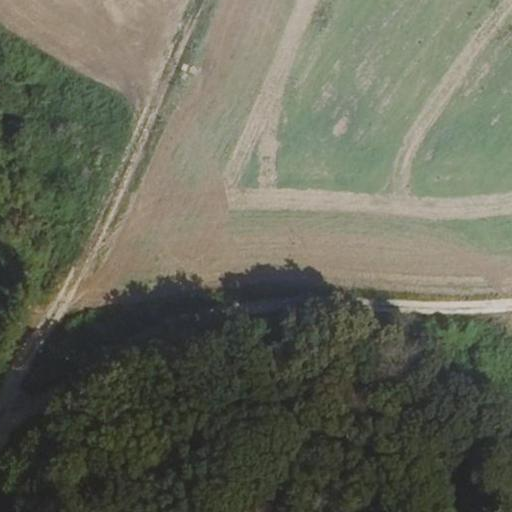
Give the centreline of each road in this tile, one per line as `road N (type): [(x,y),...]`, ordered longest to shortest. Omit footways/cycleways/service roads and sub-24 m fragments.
road 1 (track): [(511,305),(259,316),(69,381),(0,419)]
road 2 (track): [(0,408),(85,269),(200,0)]
